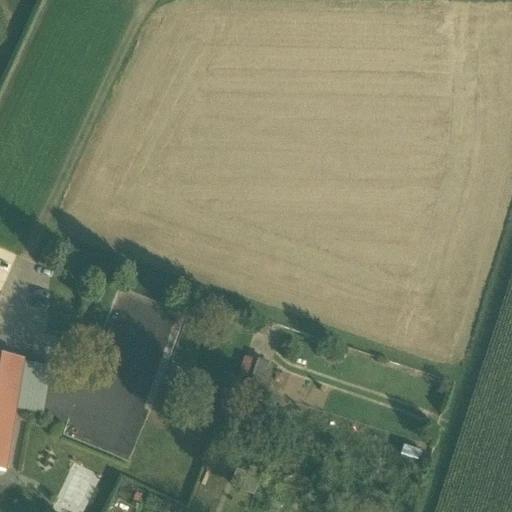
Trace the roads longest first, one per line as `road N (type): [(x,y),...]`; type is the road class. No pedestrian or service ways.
road 1 (track): [(152,0),(25,261)]
road 2 (track): [(511,263),(431,511)]
